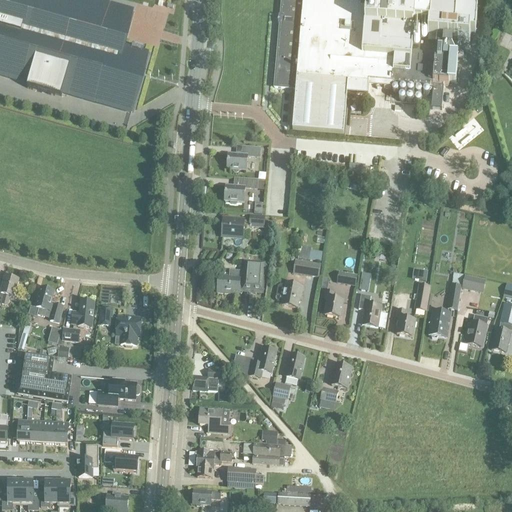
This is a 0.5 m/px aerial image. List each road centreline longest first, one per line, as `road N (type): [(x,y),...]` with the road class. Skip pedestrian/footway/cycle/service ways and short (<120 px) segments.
road 1 (residential): [(511,396),(192,309),(177,293)]
road 2 (secondary): [(177,293),(200,0)]
road 3 (secondary): [(160,511),(177,293)]
road 4 (residential): [(177,293),(164,281),(67,274),(0,256)]
road 5 (residential): [(0,474),(61,474),(70,465),(61,456),(0,454)]
